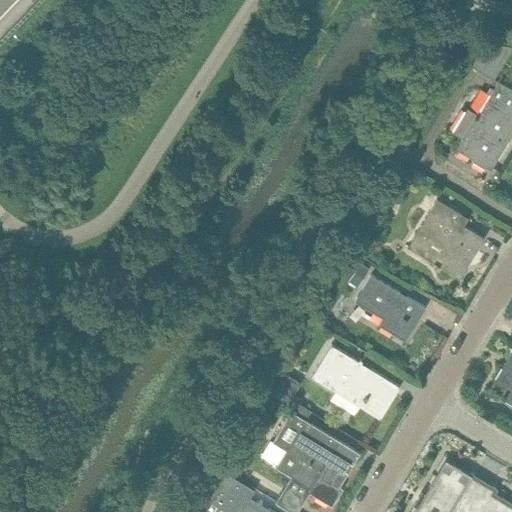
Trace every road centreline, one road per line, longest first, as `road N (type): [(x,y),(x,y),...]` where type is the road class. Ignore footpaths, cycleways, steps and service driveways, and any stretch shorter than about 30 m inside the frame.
road 1 (residential): [(429,405),(511,268)]
road 2 (residential): [(364,511),(429,405)]
